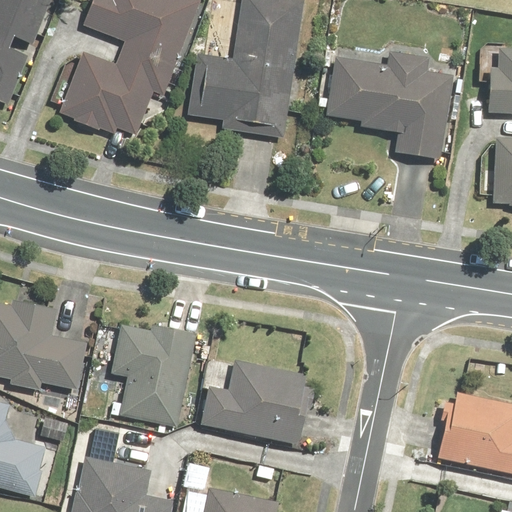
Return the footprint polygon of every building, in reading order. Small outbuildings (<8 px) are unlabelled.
[(54,0),(0,0),(0,104),(9,108),(30,55),(13,49),(18,37),(37,44),(54,0)] [(83,0),(89,7),(82,26),(127,43),(119,63),(87,50),(85,55),(67,59),(47,103),(65,109),(64,111),(75,116),(73,121),(119,139),(122,132),(142,140),(160,95),(168,98),(205,0),(83,0)] [(246,0),(237,59),(237,61),(200,55),(191,114),(226,120),(224,129),(286,138),(308,0),(246,0)] [(511,47),(501,47),(501,66),(497,66),(496,116),(511,116),(511,136),(499,136),(498,203),(511,203),(511,47)] [(433,56),(393,53),(392,62),(337,58),(333,114),(333,120),(368,123),(368,127),(402,130),(401,154),(451,157),(454,121),(457,72),(432,70),(432,60),(433,56)] [(0,374),(14,377),(13,381),(44,388),(46,380),(81,387),(91,340),(55,333),(61,304),(17,295),(15,302),(0,298),(0,374)] [(181,425),(200,329),(157,320),(155,328),(124,321),(114,373),(130,376),(123,414),(181,425)] [(212,383),(204,423),(305,444),(313,408),(315,408),(319,386),(309,384),(311,373),(238,357),(232,387),(212,383)] [(450,419),(442,456),(511,471),(511,400),(461,389),(458,400),(450,398),(445,418),(450,419)] [(0,485),(36,496),(51,446),(19,437),(10,418),(14,403),(0,399),(0,485)] [(87,452),(74,511),(175,511),(178,499),(150,493),(156,467),(87,452)] [(192,511),(186,511),(185,511),(281,511),(284,500),(212,486),(206,511),(192,511)]
